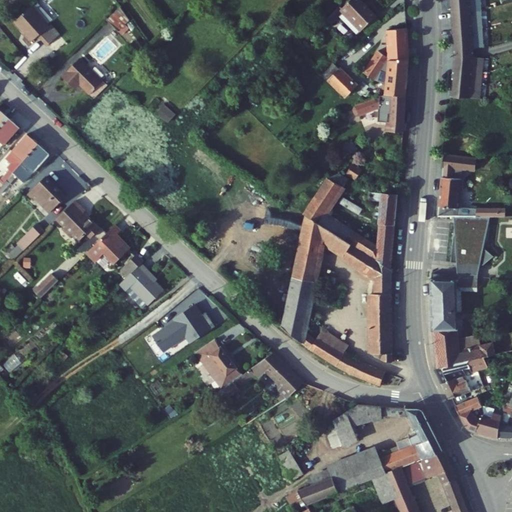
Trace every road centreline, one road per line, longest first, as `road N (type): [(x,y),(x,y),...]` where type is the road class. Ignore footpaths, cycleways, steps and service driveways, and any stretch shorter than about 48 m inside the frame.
road 1 (unclassified): [(428,389),(361,391),(318,374),(0,79)]
road 2 (unclassified): [(428,0),(413,298),(428,389)]
road 3 (track): [(204,272),(26,408)]
